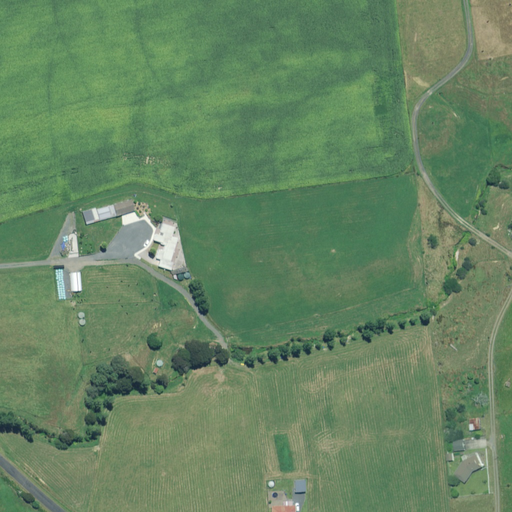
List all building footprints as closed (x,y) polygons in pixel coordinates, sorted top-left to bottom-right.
[(114,205),(117,216),(135,211),(132,200),(114,205)] [(117,216),(114,205),(96,210),(99,221),(117,216)] [(153,240),(160,243),(159,244),(164,246),(163,251),(158,249),(155,258),(160,260),(158,266),(170,271),(173,263),(170,262),(178,239),(171,236),(174,228),(163,224),(160,232),(163,233),(162,236),(155,234),(153,240)] [(189,271),(177,276),(180,282),(191,277),(189,271)] [(484,430),(483,418),(472,419),(472,431),(484,430)] [(467,450),(467,441),(455,442),(456,451),(467,450)] [(487,465),(480,454),(466,462),(456,475),(468,483),(476,471),(487,465)] [(306,492),(306,480),(295,480),(295,492),(306,492)] [(287,502),(282,502),(282,506),(271,507),(271,511),(294,511),(295,506),(287,506),(287,502)]
